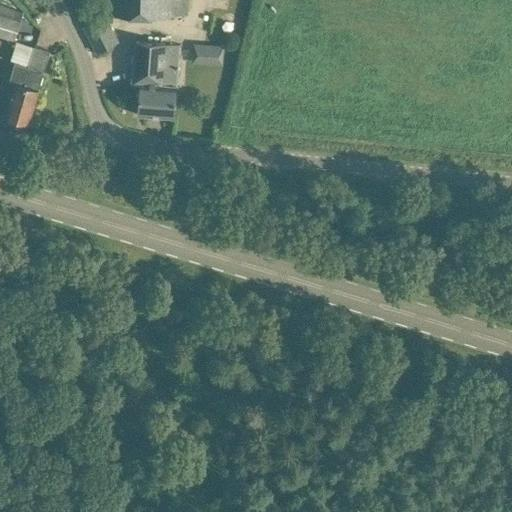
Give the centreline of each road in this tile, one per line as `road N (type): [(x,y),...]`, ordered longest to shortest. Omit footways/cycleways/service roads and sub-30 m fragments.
road 1 (unclassified): [(511,183),(124,141),(102,129),(80,53),(47,0)]
road 2 (tertiary): [(511,347),(206,254)]
road 3 (tertiary): [(8,195),(47,220),(138,248),(206,254)]
road 4 (tertiary): [(206,254),(109,208),(8,195)]
